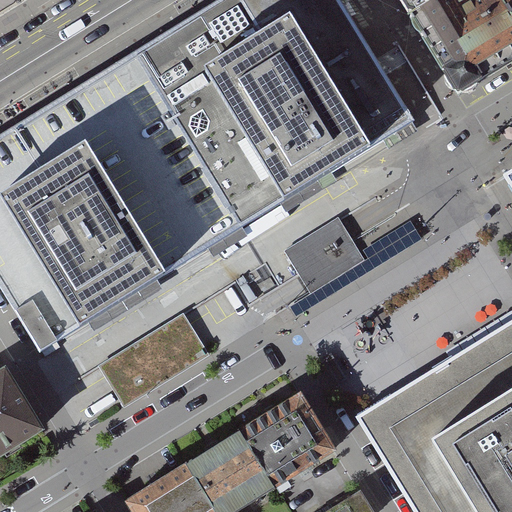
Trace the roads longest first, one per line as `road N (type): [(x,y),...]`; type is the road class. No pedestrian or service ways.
road 1 (residential): [(286,346),(432,257),(461,171)]
road 2 (residential): [(286,346),(90,471)]
road 3 (residential): [(390,511),(286,346)]
road 4 (residential): [(90,471),(0,339)]
road 5 (secondary): [(117,0),(0,74)]
